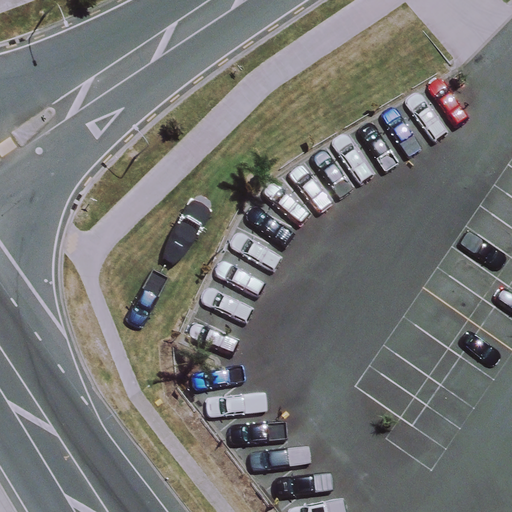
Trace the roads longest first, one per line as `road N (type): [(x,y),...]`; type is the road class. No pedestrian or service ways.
road 1 (unclassified): [(0,149),(226,0)]
road 2 (secondary): [(0,370),(91,511)]
